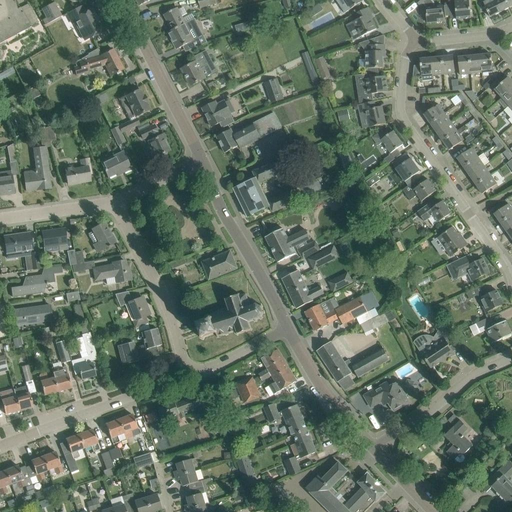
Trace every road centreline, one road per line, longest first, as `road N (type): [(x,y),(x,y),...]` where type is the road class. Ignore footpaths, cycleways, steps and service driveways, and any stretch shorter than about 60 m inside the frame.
road 1 (residential): [(511,280),(400,112),(415,39)]
road 2 (tertiary): [(0,446),(187,375)]
road 3 (tertiary): [(288,328),(202,160)]
road 4 (residential): [(187,375),(162,295),(114,202)]
road 5 (tertiary): [(202,160),(121,0)]
road 6 (residential): [(511,356),(372,447)]
road 7 (tertiary): [(372,447),(321,386),(288,328)]
road 8 (unknown): [(309,511),(293,493),(295,475),(361,434)]
